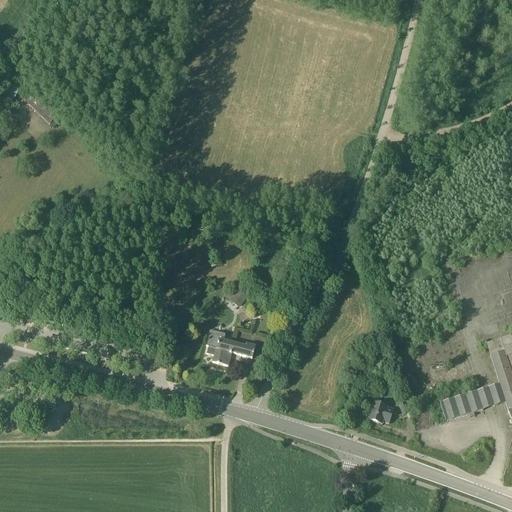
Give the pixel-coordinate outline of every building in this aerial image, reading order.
[(8,83),(1,97),(12,102),(19,89),(8,83)] [(53,130),(68,115),(39,85),(23,101),(53,130)] [(233,287),(225,298),(239,309),(248,299),(233,287)] [(247,348),(223,342),(225,336),(210,332),(206,348),(208,348),(206,356),(214,357),(212,364),(228,368),(231,354),(252,360),(255,348),(247,346),(247,348)] [(511,339),(511,336),(493,341),(498,355),(492,357),(511,417),(511,421),(507,423),(508,431),(511,430),(511,339)] [(483,411),(480,402),(477,392),(442,403),(445,413),(448,422),(469,416),(469,419),(474,417),(473,414),(483,411)] [(389,425),(392,414),(393,412),(387,410),(388,409),(373,404),(368,421),(382,426),(383,423),(389,425)] [(409,415),(406,405),(405,404),(399,406),(403,417),(409,415)]
